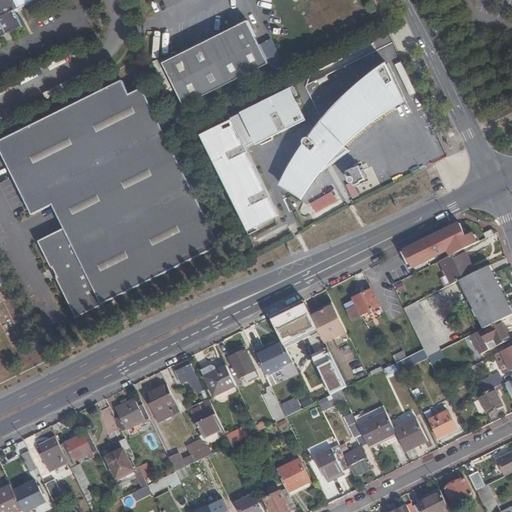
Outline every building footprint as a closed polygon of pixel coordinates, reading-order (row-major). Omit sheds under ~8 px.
[(0,0),(0,36),(21,26),(13,10),(33,0),(0,0)] [(162,66),(168,77),(252,33),(247,23),(162,66)] [(252,33),(168,77),(184,108),(269,66),(252,33)] [(285,179),(280,189),(300,200),(308,188),(318,176),(328,164),(338,154),(345,147),(355,138),(365,130),(375,123),(385,116),(395,109),(404,104),(387,70),(380,74),(371,80),(361,88),(347,100),(336,111),(325,122),(322,126),(316,133),(310,141),(308,141),(306,140),(305,140),(303,141),(302,143),(302,145),(302,147),(303,149),(304,150),(299,156),(293,165),(285,179)] [(0,154),(3,161),(31,216),(48,208),(51,206),(64,231),(60,233),(38,243),(75,319),(98,308),(220,247),(142,90),(141,88),(126,95),(120,82),(0,141),(0,154)] [(250,231),(277,218),(243,149),(254,143),(255,146),(303,122),(290,94),(203,137),(250,231)] [(353,171),(353,170),(345,174),(348,180),(348,181),(347,182),(347,183),(348,185),(349,186),(350,186),(351,186),(353,189),(360,186),(359,184),(364,182),(358,169),(353,171)] [(317,214),(340,202),(334,191),(312,203),(317,214)] [(467,236),(460,223),(441,233),(445,240),(422,251),(426,261),(450,249),(453,255),(466,249),(477,243),(472,233),(467,236)] [(495,235),(492,230),(484,234),(487,239),(495,235)] [(445,240),(441,233),(418,244),(422,251),(445,240)] [(422,251),(418,244),(404,251),(413,267),(426,261),(422,251)] [(471,260),(466,249),(453,255),(442,261),(453,284),(462,280),(474,274),(468,262),(471,260)] [(477,272),(471,260),(468,262),(474,274),(477,272)] [(474,274),(462,280),(474,304),(503,290),(491,266),(477,272),(474,274)] [(397,286),(401,293),(407,290),(403,282),(397,286)] [(380,306),(372,290),(354,299),(355,301),(348,304),(351,311),(350,312),(354,321),(381,308),(380,306)] [(511,308),(503,290),(474,304),(486,328),(502,320),(511,315),(511,308)] [(404,308),(416,334),(429,327),(417,302),(404,308)] [(325,323),(333,339),(347,332),(334,305),(326,309),(331,320),(325,323)] [(320,312),(312,316),(325,343),(333,339),(325,323),(331,320),(326,309),(320,312)] [(502,320),(486,328),(481,331),(487,343),(496,339),(499,345),(511,339),(502,320)] [(424,349),(428,357),(441,350),(429,327),(416,334),(424,349)] [(496,339),(487,343),(490,349),(499,345),(496,339)] [(275,347),(257,356),(266,375),(293,362),(289,354),(283,340),(274,345),(275,347)] [(294,362),(293,362),(299,374),(327,359),(318,340),(289,354),(294,362)] [(227,354),(229,357),(246,348),(245,345),(227,354)] [(511,347),(502,352),(511,371),(511,347)] [(246,348),(229,357),(239,380),(258,371),(247,348),(246,348)] [(392,356),(395,363),(396,363),(406,358),(402,351),(392,356)] [(396,363),(399,370),(421,358),(418,352),(406,358),(396,363)] [(502,352),(496,355),(505,374),(511,371),(502,352)] [(174,368),(182,383),(189,379),(189,380),(197,377),(189,361),(174,368)] [(483,361),(473,366),(476,373),(487,367),(483,361)] [(387,376),(399,370),(396,363),(395,363),(383,369),(387,376)] [(216,395),(236,385),(228,367),(206,377),(216,395)] [(495,387),(505,383),(500,373),(477,384),(482,394),(495,387)] [(265,399),(276,422),(286,417),(286,416),(281,407),(271,385),(266,387),(266,393),(268,397),(265,399)] [(177,403),(169,386),(147,397),(155,414),(177,403)] [(482,394),(481,394),(489,412),(504,405),(495,387),(482,394)] [(413,391),(418,400),(424,397),(420,388),(413,391)] [(345,399),(341,390),(319,401),(323,410),(345,399)] [(121,416),(115,418),(122,431),(146,419),(147,421),(151,420),(144,405),(140,407),(136,399),(117,408),(121,416)] [(297,399),(281,407),(286,416),(302,408),(297,399)] [(210,417),(206,410),(206,409),(201,411),(199,407),(195,409),(197,413),(192,415),(196,424),(210,417)] [(457,429),(448,411),(429,420),(439,438),(457,429)] [(397,432),(396,430),(387,412),(359,426),(363,435),(366,440),(369,447),(397,432)] [(359,426),(356,419),(346,424),(354,439),(357,438),(363,435),(359,426)] [(397,432),(408,453),(430,442),(418,419),(396,430),(397,432)] [(227,435),(231,444),(239,440),(248,436),(244,427),(227,435)] [(69,463),(78,481),(85,478),(79,466),(78,467),(76,461),(93,453),(84,434),(60,446),(69,463)] [(363,449),(369,447),(366,440),(363,435),(357,438),(363,450),(363,449)] [(69,463),(60,446),(56,437),(40,445),(44,453),(41,454),(50,472),(69,463)] [(134,470),(143,488),(148,485),(139,467),(125,439),(120,441),(124,449),(107,458),(117,479),(134,470)] [(239,440),(231,444),(234,451),(243,447),(239,440)] [(187,446),(191,455),(195,462),(204,458),(196,442),(187,446)] [(346,458),(340,445),(337,447),(347,469),(350,467),(346,458)] [(347,469),(337,447),(315,457),(326,479),(347,469)] [(346,458),(350,467),(356,480),(374,471),(363,449),(363,450),(346,458)] [(511,472),(511,451),(497,459),(505,476),(511,472)] [(30,473),(37,469),(29,452),(22,456),(30,473)] [(169,458),(176,471),(186,466),(195,462),(191,455),(183,459),(180,453),(169,458)] [(300,459),(278,469),(287,488),(291,496),(298,493),(296,489),(311,482),(300,459)] [(147,463),(139,467),(148,485),(156,481),(147,463)] [(186,466),(176,471),(179,479),(180,480),(191,475),(186,466)] [(469,475),(476,490),(486,485),(478,470),(469,475)] [(156,481),(148,485),(152,492),(179,479),(176,471),(156,481)] [(452,503),(472,493),(464,478),(444,488),(452,503)] [(63,496),(55,479),(45,484),(53,501),(63,496)] [(24,511),(25,511),(46,502),(36,482),(15,492),(24,511)] [(0,511),(22,511),(24,511),(15,492),(11,484),(0,490),(0,511)] [(486,485),(476,490),(487,511),(499,511),(502,511),(488,484),(486,485)] [(223,498),(217,486),(211,489),(218,503),(224,500),(223,498)] [(270,511),(288,511),(296,508),(291,496),(287,488),(264,499),(270,511)] [(419,503),(423,511),(443,511),(450,509),(440,490),(433,493),(434,495),(419,502),(419,503)] [(240,511),(263,511),(255,494),(237,503),(240,511)] [(224,500),(218,503),(222,511),(230,511),(225,503),(224,500)] [(423,511),(419,503),(413,506),(416,511),(423,511)]
